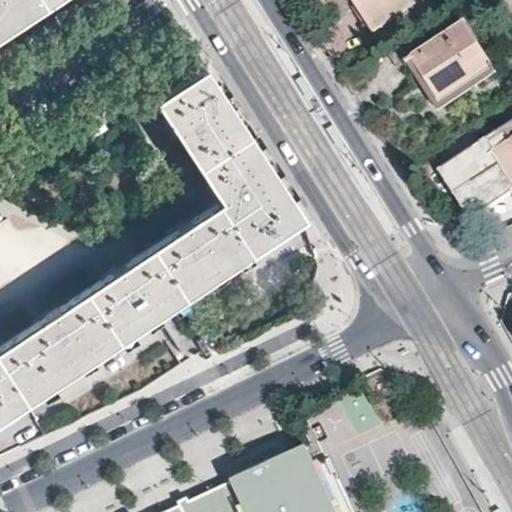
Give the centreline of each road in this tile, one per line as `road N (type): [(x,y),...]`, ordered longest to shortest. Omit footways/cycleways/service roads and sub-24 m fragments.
road 1 (residential): [(0,501),(389,312)]
road 2 (tertiary): [(190,0),(389,312)]
road 3 (tertiary): [(449,285),(269,0)]
road 4 (tertiary): [(449,285),(511,392)]
